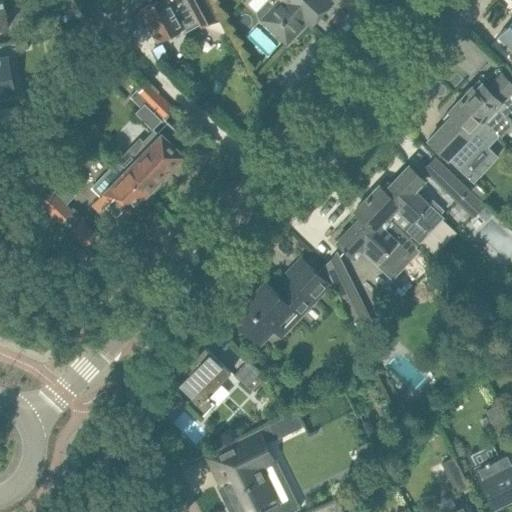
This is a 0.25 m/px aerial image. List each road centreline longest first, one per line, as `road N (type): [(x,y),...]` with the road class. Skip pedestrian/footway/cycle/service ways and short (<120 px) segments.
road 1 (residential): [(26,418),(266,175)]
road 2 (residential): [(266,175),(86,0)]
road 3 (residential): [(266,175),(433,0)]
